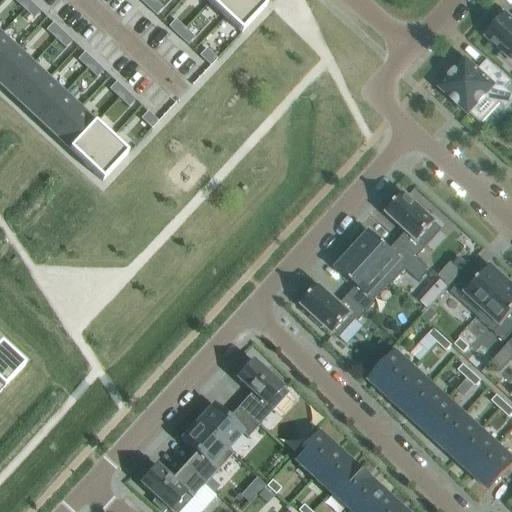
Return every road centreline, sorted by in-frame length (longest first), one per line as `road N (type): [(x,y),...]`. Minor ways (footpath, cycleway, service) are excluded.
road 1 (residential): [(452,511),(249,311)]
road 2 (residential): [(249,311),(413,132)]
road 3 (residential): [(89,486),(249,311)]
road 4 (residential): [(188,97),(84,0)]
road 5 (residential): [(511,221),(413,132)]
